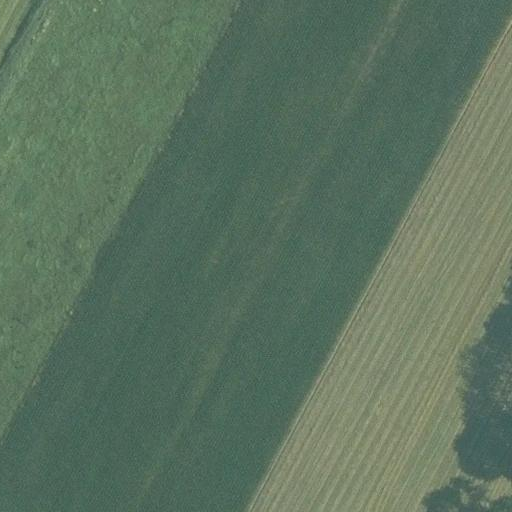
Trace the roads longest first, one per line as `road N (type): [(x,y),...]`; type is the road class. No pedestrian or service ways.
road 1 (motorway): [(211,0),(0,342)]
road 2 (motorway): [(0,442),(207,114)]
road 3 (motorway): [(207,114),(260,68),(310,0)]
road 4 (motorway): [(207,114),(278,0)]
